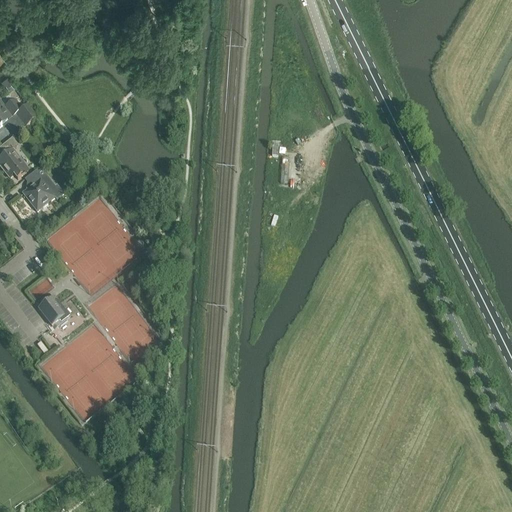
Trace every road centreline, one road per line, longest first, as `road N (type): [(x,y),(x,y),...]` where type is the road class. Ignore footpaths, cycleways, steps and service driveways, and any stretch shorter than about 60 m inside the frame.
road 1 (unclassified): [(511,441),(353,115),(309,0)]
road 2 (primary): [(511,359),(334,0)]
